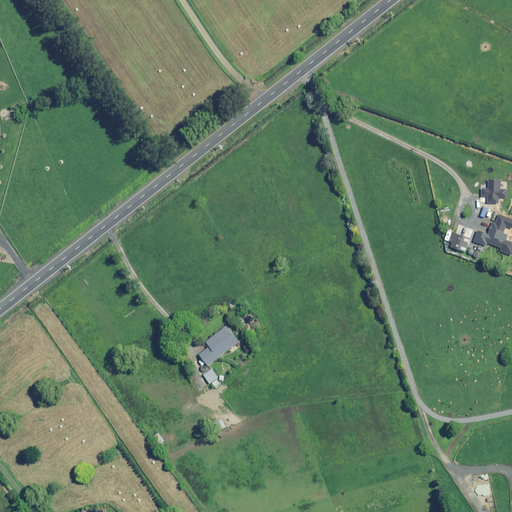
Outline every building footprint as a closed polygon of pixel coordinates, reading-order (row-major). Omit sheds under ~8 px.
[(452,214),(452,213),(452,212),(452,211),(451,210),(450,209),(448,209),(447,209),(446,209),(445,210),(444,211),(444,213),(444,214),(444,215),(445,216),(447,217),(448,217),(449,217),(450,217),(451,216),(452,214)] [(506,226),(492,222),(488,234),(478,230),(474,242),(486,246),(487,243),(506,249),(509,241),(506,240),(508,235),(503,234),(506,226)] [(481,255),(481,254),(481,253),(480,251),(479,250),(478,249),(477,249),(475,249),(474,250),(473,251),(472,252),(472,254),(472,255),(472,256),(473,257),(475,258),(476,258),(478,258),(479,258),(480,257),(481,255)] [(199,355),(208,366),(239,341),(226,326),(207,342),(210,346),(199,355)] [(208,369),(205,364),(199,369),(203,373),(208,369)] [(218,378),(212,369),(203,375),(209,383),(218,378)] [(221,384),(218,380),(212,383),(216,388),(221,384)] [(164,441),(157,432),(152,436),(159,445),(164,441)]
